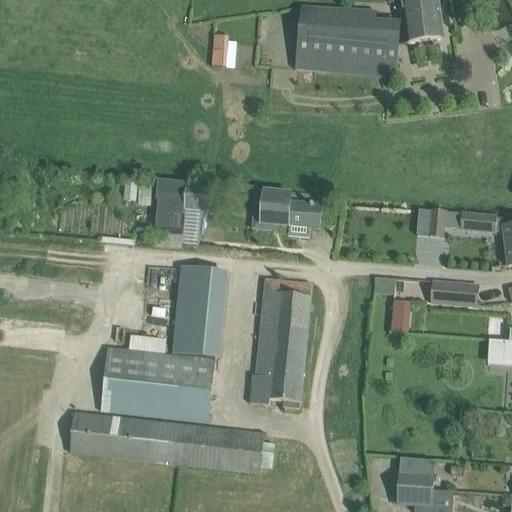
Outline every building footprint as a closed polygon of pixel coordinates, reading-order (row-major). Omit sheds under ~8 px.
[(444,41),(438,0),(401,0),(408,46),(444,41)] [(374,42),(377,12),(303,5),(297,71),(396,81),(399,58),(398,58),(399,45),(374,42)] [(214,37),(213,51),(228,52),(229,42),(229,38),(214,37)] [(158,180),(156,201),(158,201),(156,228),(182,230),(186,182),(158,180)] [(127,181),(125,204),(137,206),(140,182),(127,181)] [(209,212),(212,193),(213,189),(189,185),(186,209),(209,212)] [(265,191),(261,225),(284,227),(288,228),(288,236),(307,238),(308,230),(320,231),(321,211),(322,207),(292,204),(293,194),(265,191)] [(511,267),(511,227),(504,228),(504,221),(498,220),(498,219),(420,212),(417,237),(444,240),(445,230),(496,235),(496,234),(504,235),(508,268),(511,267)] [(154,238),(153,250),(182,253),(184,241),(154,238)] [(300,411),(313,286),(265,282),(256,378),(254,377),(251,406),(270,408),(270,402),(285,404),(284,409),(300,411)] [(477,309),(479,288),(433,284),(431,305),(477,309)] [(511,343),(505,343),(503,362),(511,362),(511,343)] [(208,425),(215,361),(108,349),(101,413),(208,425)] [(260,476),(264,437),(75,416),(70,454),(240,473),(260,476)] [(432,508),(435,476),(400,474),(398,506),(432,508)]
